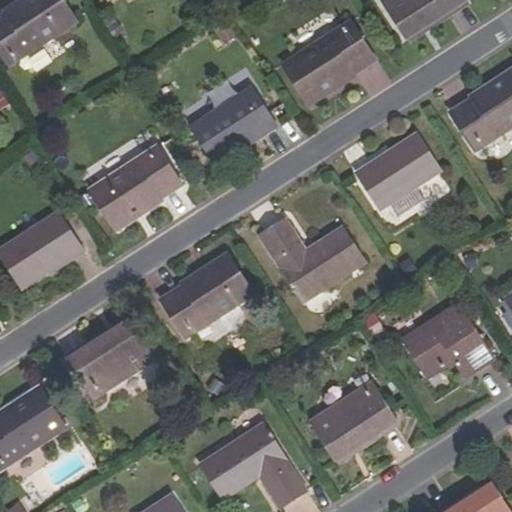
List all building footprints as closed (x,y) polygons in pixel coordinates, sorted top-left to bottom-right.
[(79,24),(63,0),(31,0),(0,20),(0,51),(11,69),(79,24)] [(381,0),(382,0),(404,34),(442,10),(445,15),(468,1),(467,0),(381,0)] [(407,39),(445,15),(442,10),(404,34),(407,39)] [(376,59),(351,22),(283,65),(308,103),(376,59)] [(511,129),(511,74),(451,114),(476,153),(511,129)] [(277,124),(254,88),(193,127),(216,164),(277,124)] [(5,91),(0,92),(0,111),(11,108),(5,91)] [(442,173),(418,136),(357,174),(381,212),(442,173)] [(182,185),(158,147),(90,192),(115,229),(182,185)] [(83,250),(59,213),(0,250),(0,254),(22,289),(83,250)] [(307,252),(286,221),(260,237),(303,303),(367,262),(344,228),(307,252)] [(254,296),(229,257),(160,301),(186,340),(254,296)] [(403,339),(426,373),(439,365),(442,370),(456,361),(467,378),(496,359),(460,303),(403,339)] [(364,321),(372,337),(385,331),(378,315),(364,321)] [(92,347),(95,353),(133,327),(130,322),(92,347)] [(92,347),(69,362),(93,400),(155,361),(133,327),(95,353),(92,347)] [(442,370),(439,365),(426,373),(429,378),(442,370)] [(312,422),(334,456),(373,431),(376,436),(398,422),(372,383),(312,422)] [(0,472),(67,430),(42,391),(0,417),(0,472)] [(265,426),(203,466),(226,500),(262,477),(282,508),(308,491),(265,426)] [(376,436),(373,431),(334,456),(338,461),(376,436)] [(455,511),(463,511),(496,490),(493,486),(455,511)] [(510,511),(496,490),(463,511),(455,511),(454,511),(510,511)] [(148,511),(181,511),(171,497),(148,511)] [(11,511),(27,511),(23,502),(10,508),(11,511)]
